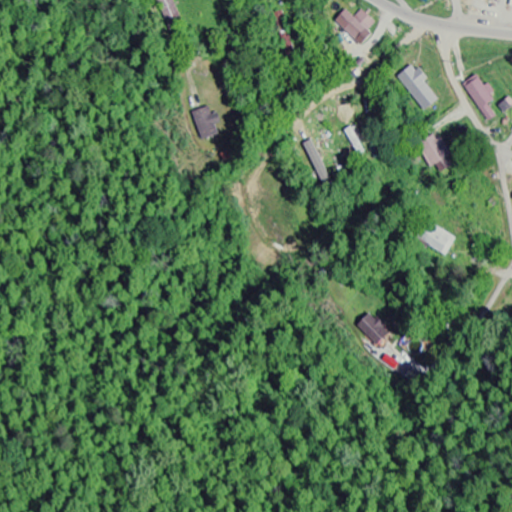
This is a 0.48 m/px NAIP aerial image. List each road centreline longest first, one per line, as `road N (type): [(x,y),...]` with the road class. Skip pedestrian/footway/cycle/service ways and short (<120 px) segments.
road 1 (residential): [(446,25),(448,60),(466,104),(487,137),(511,153)]
road 2 (residential): [(511,34),(429,21),(378,0)]
